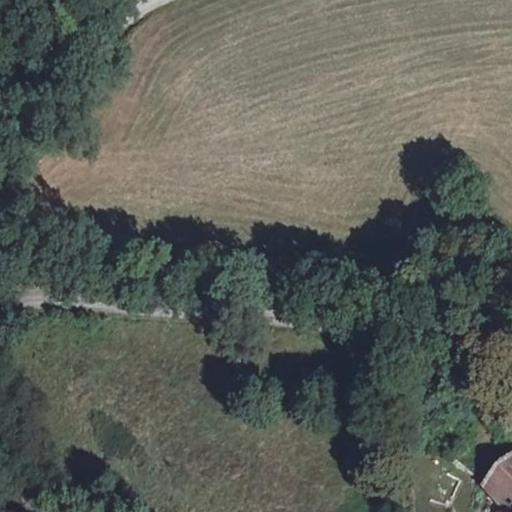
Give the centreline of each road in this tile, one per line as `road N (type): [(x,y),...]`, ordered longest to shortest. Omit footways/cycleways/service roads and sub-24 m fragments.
road 1 (unclassified): [(0,291),(170,299),(317,318),(395,345),(511,419)]
road 2 (unclassified): [(147,0),(72,44),(0,105)]
